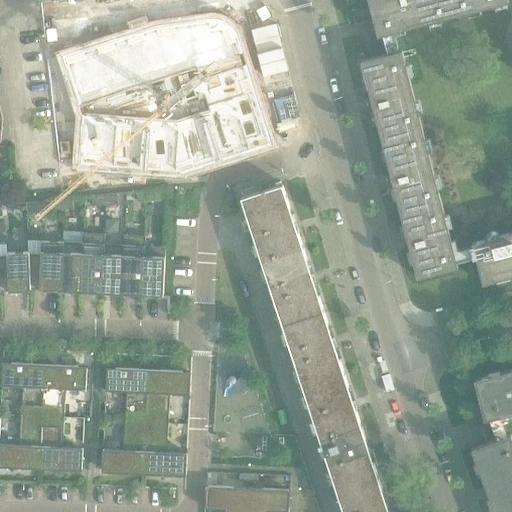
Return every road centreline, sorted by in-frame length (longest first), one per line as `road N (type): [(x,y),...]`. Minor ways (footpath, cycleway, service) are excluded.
road 1 (residential): [(208,332),(220,166),(332,149)]
road 2 (residential): [(399,355),(332,149)]
road 3 (residential): [(0,329),(208,332)]
road 4 (residential): [(198,511),(208,332)]
road 5 (residential): [(451,511),(399,355)]
road 6 (residential): [(332,149),(301,0)]
